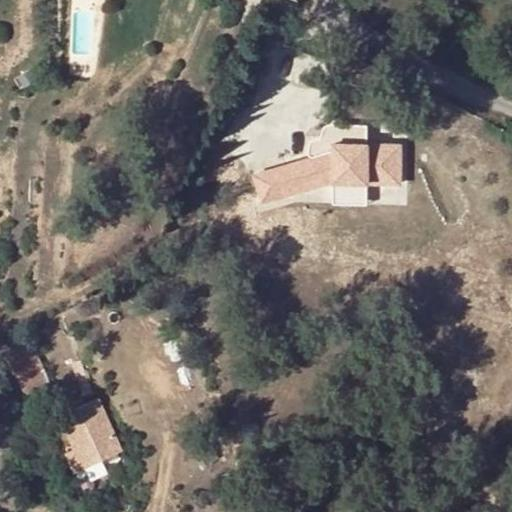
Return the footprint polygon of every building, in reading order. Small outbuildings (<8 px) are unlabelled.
[(248,181),(257,208),(328,187),(362,184),(394,181),(393,143),(359,145),(358,126),(324,128),(325,147),(308,148),(308,163),(248,181)] [(362,184),(328,187),(328,209),(363,206),(362,184)] [(49,383),(28,337),(3,350),(25,393),(49,383)] [(121,450),(97,398),(60,416),(75,448),(84,468),(121,450)] [(84,468),(75,448),(66,452),(74,472),(84,468)]
